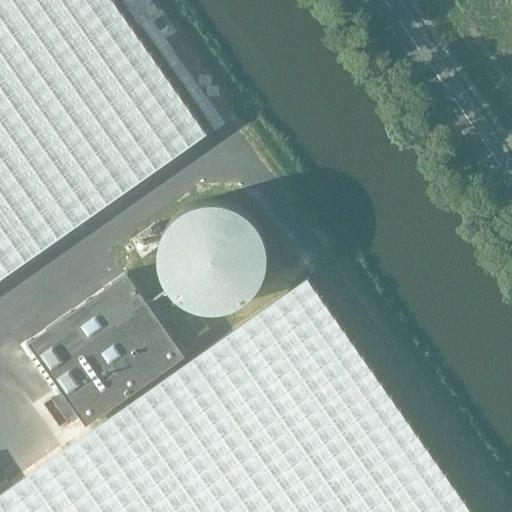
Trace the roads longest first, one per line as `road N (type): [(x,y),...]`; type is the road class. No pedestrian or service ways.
road 1 (unknown): [(0,334),(84,256),(171,197),(220,168),(253,179),(491,511)]
road 2 (primary): [(511,183),(383,0)]
